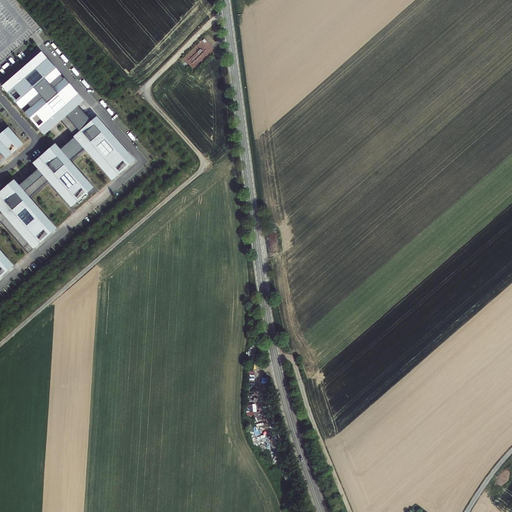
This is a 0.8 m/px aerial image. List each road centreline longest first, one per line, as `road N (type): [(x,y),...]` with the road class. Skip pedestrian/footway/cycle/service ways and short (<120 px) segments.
road 1 (tertiary): [(321,511),(284,399),(263,298),(224,0)]
road 2 (track): [(274,354),(296,369),(349,511)]
